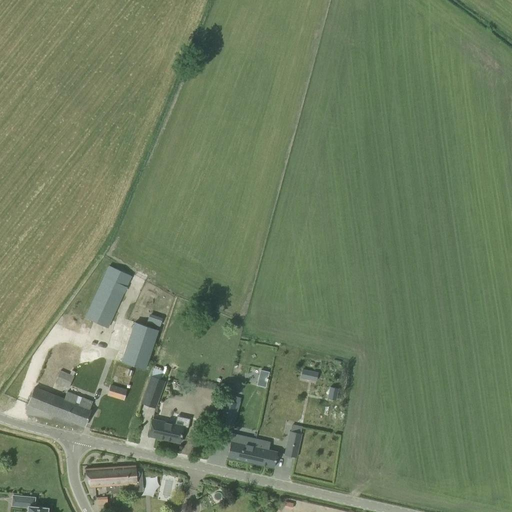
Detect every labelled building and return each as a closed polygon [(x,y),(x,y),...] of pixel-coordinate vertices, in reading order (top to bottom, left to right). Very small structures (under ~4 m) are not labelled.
[(108,328),(131,276),(108,265),(85,318),(108,328)] [(135,322),(122,362),(145,369),(158,329),(135,322)] [(156,408),(165,381),(160,379),(163,370),(154,367),(142,403),(156,408)] [(69,387),(75,372),(71,370),(70,374),(60,370),(55,382),(69,387)] [(260,370),(259,376),(267,378),(269,372),(260,370)] [(312,371),(310,379),(316,380),(318,372),(312,371)] [(126,390),(111,385),(108,395),(123,399),(126,390)] [(84,426),(88,417),(93,402),(81,398),(79,404),(75,403),(78,396),(66,392),(64,399),(34,388),(31,395),(28,404),(84,426)] [(226,400),(220,421),(230,424),(236,403),(227,400),(226,400)] [(174,424),(152,419),(148,436),(179,443),(183,426),(184,420),(176,418),(174,424)] [(301,434),(290,431),(285,454),(296,457),(301,434)] [(226,458),(250,463),(254,440),(224,434),(222,442),(229,443),(226,458)] [(254,440),(250,463),(273,468),(276,452),(273,452),(268,450),(269,443),(254,440)] [(135,465),(84,469),(90,487),(95,486),(105,486),(106,494),(122,493),(122,489),(122,485),(137,483),(136,479),(141,479),(140,468),(135,469),(135,465)] [(164,496),(174,498),(178,477),(165,474),(161,494),(164,495),(164,496)] [(98,495),(98,504),(111,504),(111,496),(98,495)] [(34,497),(23,496),(22,497),(22,506),(28,506),(27,511),(46,511),(47,508),(33,506),(34,497)]
